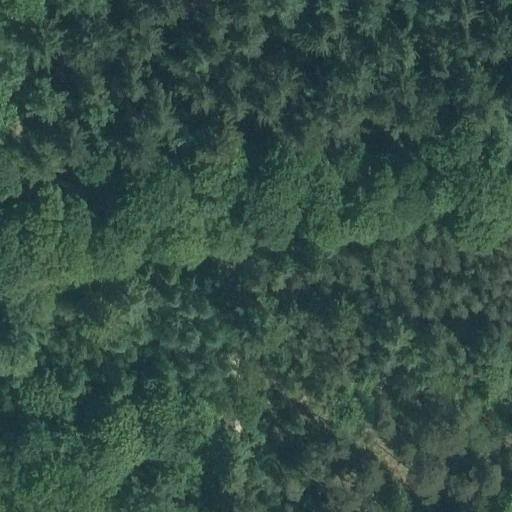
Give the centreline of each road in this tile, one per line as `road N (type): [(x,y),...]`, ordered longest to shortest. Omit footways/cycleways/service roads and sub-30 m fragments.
road 1 (track): [(207,193),(511,152)]
road 2 (track): [(0,223),(207,193)]
